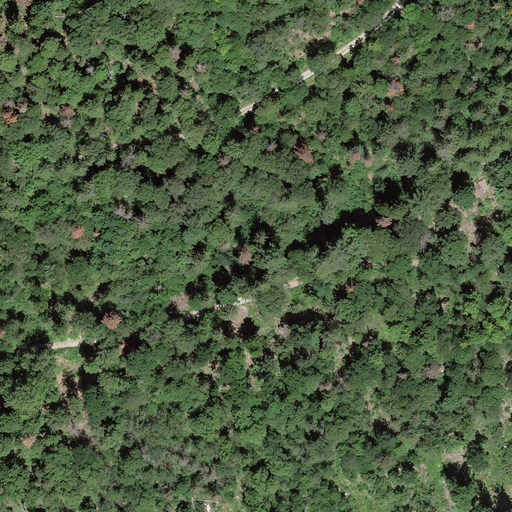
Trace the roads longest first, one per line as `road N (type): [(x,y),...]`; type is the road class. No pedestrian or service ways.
road 1 (track): [(0,176),(217,119),(282,84),(393,0)]
road 2 (track): [(0,362),(27,349),(163,325),(362,259)]
road 3 (track): [(362,259),(511,144)]
road 4 (track): [(362,259),(440,261),(511,245)]
